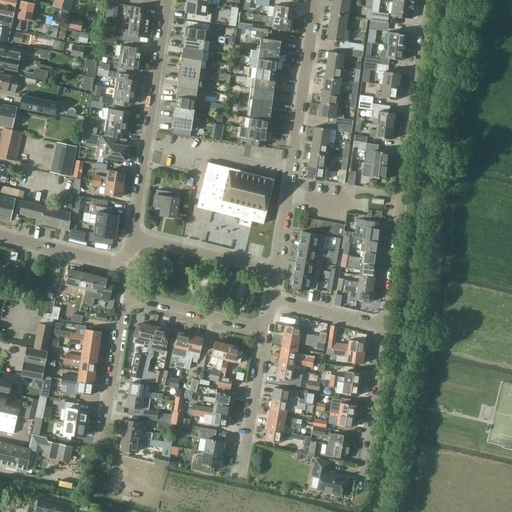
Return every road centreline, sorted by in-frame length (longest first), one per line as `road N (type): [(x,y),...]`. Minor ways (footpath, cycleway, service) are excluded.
road 1 (unclassified): [(394,511),(461,0)]
road 2 (residential): [(385,327),(430,0)]
road 3 (residential): [(278,272),(315,0)]
road 4 (residential): [(132,237),(166,0)]
road 5 (residential): [(360,491),(385,327)]
road 6 (residential): [(101,446),(123,294)]
road 7 (residential): [(132,237),(278,272)]
road 8 (residential): [(267,330),(123,294)]
road 9 (residential): [(241,475),(267,330)]
road 10 (residential): [(127,265),(0,234)]
